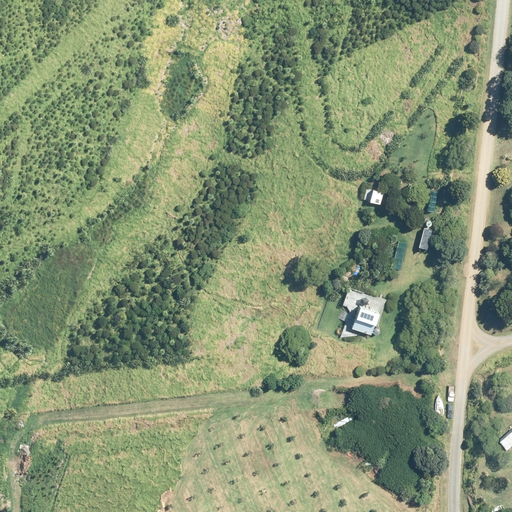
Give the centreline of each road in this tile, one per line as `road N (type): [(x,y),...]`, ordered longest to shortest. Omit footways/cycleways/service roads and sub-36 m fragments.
road 1 (unclassified): [(468,354),(503,0)]
road 2 (unclassified): [(454,511),(468,354)]
